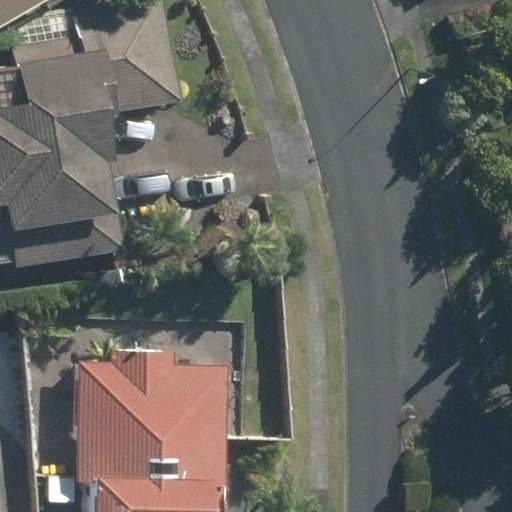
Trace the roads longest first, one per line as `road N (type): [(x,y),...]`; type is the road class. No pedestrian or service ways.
road 1 (residential): [(317,0),(348,90),(390,301)]
road 2 (residential): [(390,301),(453,415),(493,511)]
road 3 (residential): [(389,511),(390,301)]
